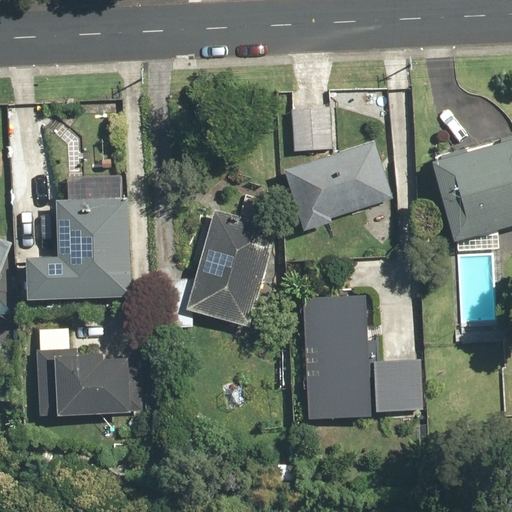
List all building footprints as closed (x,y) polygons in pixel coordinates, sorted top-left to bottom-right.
[(291,108),(292,148),(335,147),(334,107),(291,108)] [(511,135),(430,159),(454,241),(511,225),(511,135)] [(284,175),(303,230),(392,200),(373,144),(284,175)] [(27,256),(28,297),(131,294),(129,197),(59,199),(60,255),(27,256)] [(215,209),(189,309),(252,325),(279,226),(215,209)] [(0,237),(0,277),(13,242),(0,237)] [(303,296),(309,417),(424,411),(422,357),(378,359),(375,298),(370,293),(303,296)] [(38,349),(39,414),(148,411),(146,355),(104,356),(104,351),(77,352),(77,347),(70,348),(38,349)] [(224,387),(223,393),(222,396),(223,399),(223,401),(225,404),(226,407),(229,409),(231,410),(234,412),(237,413),(240,413),(243,413),(245,412),(248,411),(251,409),(253,407),(255,405),(256,402),(257,399),(258,396),(258,393),(257,390),(256,388),(254,385),(252,383),(250,381),(248,379),(245,378),(242,378),(239,378),(236,378),(233,379),(230,380),(228,382),(226,385),(224,387)]
